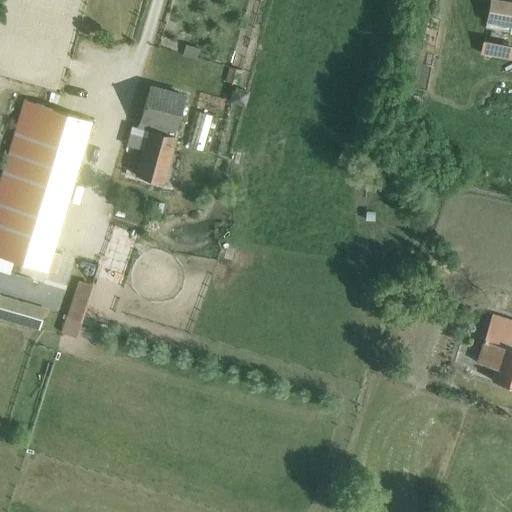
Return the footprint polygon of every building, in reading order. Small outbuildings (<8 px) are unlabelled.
[(511,26),(511,1),(502,0),(488,0),(485,22),(511,26)] [(228,68),(224,82),(236,86),(240,71),(228,68)] [(146,130),(134,175),(162,182),(174,138),(172,137),(183,98),(148,88),(137,128),(146,130)] [(0,178),(0,197),(61,216),(91,121),(24,101),(0,178)] [(0,299),(0,319),(37,330),(43,312),(0,299)] [(511,321),(492,315),(476,364),(493,369),(489,380),(511,387),(511,321)]
